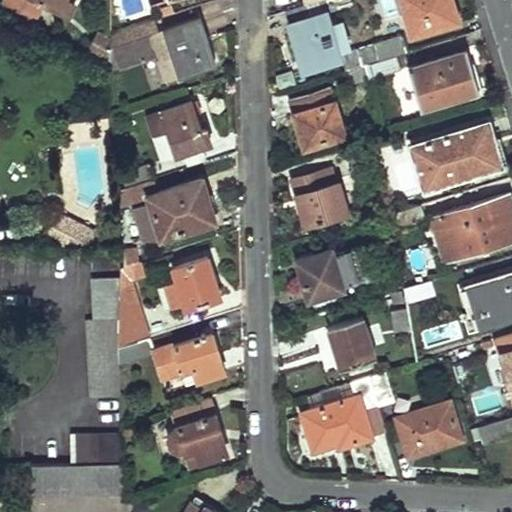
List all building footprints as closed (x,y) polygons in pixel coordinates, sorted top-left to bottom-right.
[(37,0),(69,17),(76,4),(68,0),(37,0)] [(285,9),(289,23),(325,12),(321,0),(314,0),(309,2),(285,9)] [(401,0),(411,33),(453,20),(447,0),(401,0)] [(447,0),(453,20),(459,19),(453,0),(447,0)] [(350,5),(332,9),(338,35),(356,31),(350,5)] [(325,12),(289,23),(302,67),(339,56),(325,12)] [(118,46),(159,32),(155,19),(113,33),(118,46)] [(167,79),(215,63),(201,19),(159,32),(118,46),(114,47),(120,65),(157,54),(167,79)] [(112,36),(102,30),(96,40),(107,46),(112,36)] [(401,34),(375,42),(377,59),(395,54),(406,51),(401,34)] [(107,46),(96,40),(90,51),(110,62),(112,36),(107,46)] [(375,42),(358,47),(360,64),(366,63),(370,61),(377,59),(375,42)] [(340,52),(345,70),(360,64),(358,47),(340,52)] [(466,49),(458,51),(462,62),(469,60),(466,49)] [(458,51),(408,67),(420,107),(461,95),(459,89),(477,84),(469,60),(462,62),(458,51)] [(377,59),(370,62),(374,75),(401,67),(395,54),(377,59)] [(360,64),(345,70),(349,83),(369,77),(366,63),(360,64)] [(477,84),(459,89),(461,95),(478,89),(477,84)] [(330,88),(291,100),(306,147),(343,135),(330,88)] [(200,127),(191,100),(146,115),(153,136),(168,131),(176,153),(206,143),(200,127)] [(492,138),(487,120),(424,138),(431,163),(439,161),(445,180),(490,168),(482,141),(492,138)] [(200,127),(206,143),(211,141),(205,126),(200,127)] [(168,131),(153,136),(160,158),(176,153),(168,131)] [(431,163),(424,138),(410,142),(422,187),(445,180),(439,161),(431,163)] [(492,138),(482,141),(490,168),(500,165),(492,138)] [(349,149),(353,165),(379,157),(374,142),(349,149)] [(124,187),(153,177),(149,162),(119,171),(124,187)] [(319,170),(292,179),(306,223),(346,211),(337,180),(323,185),(319,170)] [(120,187),(120,202),(141,196),(140,193),(157,188),(153,177),(124,187),(120,187)] [(162,238),(215,220),(201,178),(148,195),(162,238)] [(511,199),(510,192),(430,216),(443,260),(509,240),(503,221),(511,218),(511,199)] [(421,203),(391,212),(394,228),(425,219),(421,203)] [(97,230),(60,210),(46,235),(69,248),(86,248),(97,230)] [(511,218),(503,221),(509,240),(511,239),(511,218)] [(361,244),(356,246),(366,278),(342,285),(344,289),(372,280),(361,244)] [(332,248),(296,259),(308,300),(344,289),(342,285),(366,278),(356,246),(333,253),(332,248)] [(220,296),(206,255),(172,266),(177,279),(184,301),(186,306),(220,296)] [(145,320),(131,277),(144,272),(140,259),(120,265),(120,275),(119,318),(119,346),(149,336),(145,320)] [(511,317),(511,270),(461,286),(470,316),(464,318),(468,331),(511,317)] [(92,276),(94,318),(119,318),(120,275),(92,276)] [(399,275),(388,278),(391,288),(402,284),(399,275)] [(409,301),(435,293),(431,278),(404,286),(409,301)] [(177,279),(166,282),(173,304),(184,301),(177,279)] [(390,293),(393,302),(404,299),(402,290),(390,293)] [(395,334),(411,330),(405,309),(390,313),(395,334)] [(362,315),(327,326),(340,367),(375,357),(362,315)] [(88,318),(92,397),(122,395),(119,361),(119,346),(119,318),(94,318),(88,318)] [(213,331),(154,350),(162,374),(182,368),(186,382),(224,370),(213,331)] [(511,333),(497,338),(511,390),(511,333)] [(149,336),(119,346),(119,361),(154,350),(149,336)] [(394,398),(385,370),(370,375),(379,404),(394,398)] [(379,404),(370,375),(307,393),(311,408),(301,411),(312,450),(338,442),(339,446),(372,436),(371,433),(365,411),(380,407),(379,404)] [(227,453),(213,414),(209,398),(172,410),(177,425),(190,464),(227,453)] [(462,438),(451,400),(398,416),(408,450),(442,440),(443,443),(462,438)] [(380,407),(365,411),(371,433),(386,429),(380,407)] [(511,432),(511,415),(472,427),(475,438),(482,436),(483,441),(511,432)] [(123,462),(123,433),(72,434),(72,462),(123,462)] [(442,440),(408,450),(409,454),(443,443),(442,440)] [(72,462),(33,462),(31,494),(126,493),(129,493),(125,461),(123,462),(72,462)] [(217,511),(207,506),(209,503),(196,495),(185,511),(217,511)]
